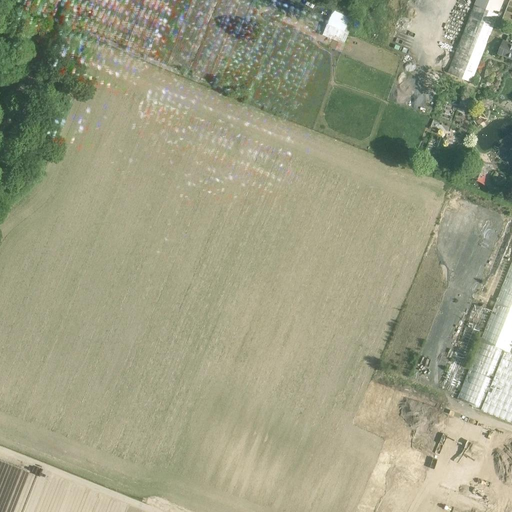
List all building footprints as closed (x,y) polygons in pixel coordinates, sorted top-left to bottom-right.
[(505,0),(477,0),(475,7),(499,17),(505,0)] [(511,2),(510,1),(501,23),(511,26),(511,2)] [(336,4),(324,35),(345,43),(351,27),(343,24),(349,9),(336,4)] [(499,17),(475,7),(448,75),(472,85),(499,17)] [(511,46),(505,44),(500,56),(511,60),(511,46)] [(511,262),(458,397),(483,407),(511,333),(511,262)] [(511,351),(488,412),(511,421),(511,351)] [(511,511),(511,435),(489,429),(477,471),(449,463),(443,486),(426,481),(431,503),(427,504),(431,506),(424,511),(511,511)]
